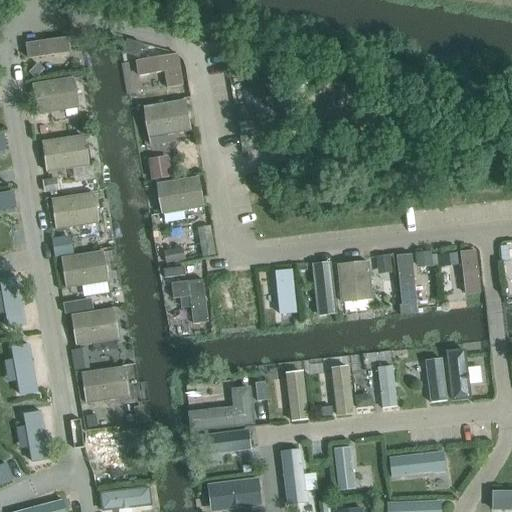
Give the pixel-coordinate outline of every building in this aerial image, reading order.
[(68,54),(66,38),(25,44),(27,60),(68,54)] [(126,40),(123,53),(139,57),(142,45),(126,40)] [(135,62),(138,77),(164,72),(167,89),(183,86),(178,55),(135,62)] [(38,64),(29,73),(35,79),(45,70),(38,64)] [(36,117),(77,110),(72,79),(31,86),(36,117)] [(144,109),(149,139),(190,132),(185,102),(144,109)] [(47,175),(89,168),(84,137),(42,144),(47,175)] [(167,160),(150,163),(153,180),(170,177),(167,160)] [(156,186),(161,217),(203,210),(198,178),(156,186)] [(55,179),(42,181),(44,193),(57,191),(55,179)] [(0,210),(15,208),(13,192),(0,194),(0,210)] [(56,232),(97,225),(92,194),(51,201),(56,232)] [(210,227),(198,229),(203,257),(215,255),(210,227)] [(67,238),(52,240),(55,257),(70,255),(67,238)] [(181,249),(164,252),(166,264),(184,261),(181,249)] [(67,287),(108,280),(103,250),(63,257),(67,287)] [(480,292),(475,252),(460,253),(465,294),(480,292)] [(431,253),(416,254),(417,265),(432,264),(431,253)] [(456,254),(441,255),(442,267),(457,265),(456,254)] [(389,256),(377,258),(378,270),(379,275),(391,274),(390,268),(389,256)] [(396,258),(401,306),(417,304),(411,256),(396,258)] [(372,299),(368,263),(338,266),(341,302),(372,299)] [(335,313),(330,265),(314,267),(318,307),(317,309),(317,315),(319,317),(326,316),(327,314),(335,313)] [(183,268),(163,270),(165,279),(185,276),(183,268)] [(292,271),(275,273),(280,315),(296,313),(292,271)] [(258,317),(253,276),(237,278),(242,319),(258,317)] [(18,278),(0,281),(2,292),(6,314),(9,329),(26,326),(18,278)] [(193,323),(208,321),(203,281),(171,285),(173,299),(190,297),(193,323)] [(77,344),(118,338),(113,308),(72,314),(77,344)] [(29,345),(12,348),(14,360),(18,381),(20,396),(38,393),(29,345)] [(74,350),(76,370),(84,369),(82,349),(74,350)] [(464,351),(447,353),(453,401),(469,399),(464,351)] [(441,360),(425,362),(430,403),(446,401),(441,360)] [(89,402),(129,396),(124,366),(84,372),(89,402)] [(353,414),(348,368),(332,370),(337,416),(353,414)] [(392,368),(377,369),(382,409),(397,408),(392,368)] [(293,420),(308,418),(303,372),(288,373),(293,420)] [(288,379),(277,379),(278,401),(288,400),(288,379)] [(256,383),(258,401),(268,400),(266,382),(256,383)] [(191,431),(252,424),(248,389),(232,391),(234,409),(189,414),(191,431)] [(367,396),(355,397),(356,408),(373,406),(372,400),(367,396)] [(41,412),(24,415),(26,426),(30,448),(32,463),(49,460),(41,412)] [(96,415),(85,417),(87,428),(97,427),(96,415)] [(144,449),(141,430),(92,438),(94,456),(99,461),(108,460),(111,454),(144,449)] [(201,447),(199,448),(200,455),(202,456),(209,456),(210,454),(250,449),(248,432),(200,438),(201,447)] [(350,448),(334,450),(339,491),(355,489),(350,448)] [(299,450),(281,452),(288,504),(296,503),(298,505),(306,504),(307,502),(306,494),(304,493),(299,450)] [(441,454),(389,460),(391,478),(433,473),(435,474),(443,474),(444,471),(443,457),(441,455),(441,454)] [(0,485),(13,480),(6,465),(0,467),(0,485)] [(210,486),(209,488),(210,497),(212,499),(213,510),(215,511),(260,505),(257,480),(210,486)] [(149,489),(101,494),(103,511),(118,509),(121,510),(128,509),(131,508),(151,505),(149,489)] [(511,492),(492,493),(492,510),(511,510),(511,492)] [(65,511),(63,501),(21,511),(65,511)] [(439,503),(386,505),(386,511),(440,511),(441,506),(439,504),(439,503)]
